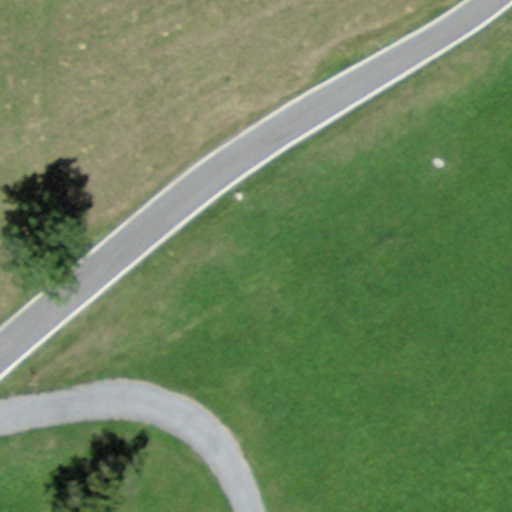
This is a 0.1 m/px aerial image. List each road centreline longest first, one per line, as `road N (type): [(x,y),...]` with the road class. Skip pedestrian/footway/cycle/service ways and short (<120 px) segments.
road 1 (residential): [(485,0),(258,146),(0,353)]
road 2 (residential): [(250,511),(212,440),(164,408),(108,400),(0,418)]
